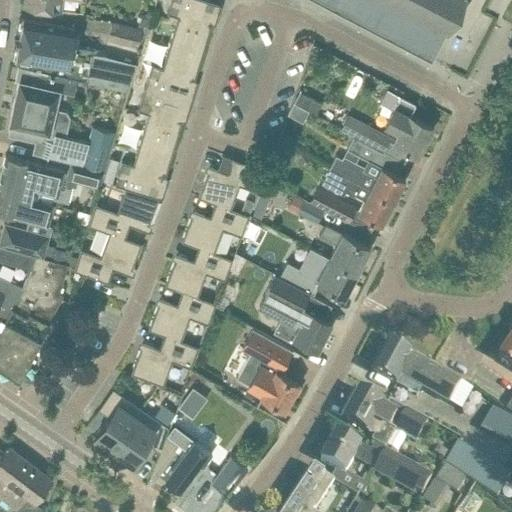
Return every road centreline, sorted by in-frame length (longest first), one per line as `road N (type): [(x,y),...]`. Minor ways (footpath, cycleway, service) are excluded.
road 1 (residential): [(382,290),(460,113),(295,26)]
road 2 (residential): [(236,511),(382,290)]
road 3 (residential): [(49,450),(124,335),(157,259)]
road 4 (residential): [(295,26),(245,149),(199,133)]
road 5 (residential): [(199,133),(240,5)]
road 6 (residential): [(382,290),(475,303),(511,285)]
road 7 (residential): [(199,133),(157,259)]
